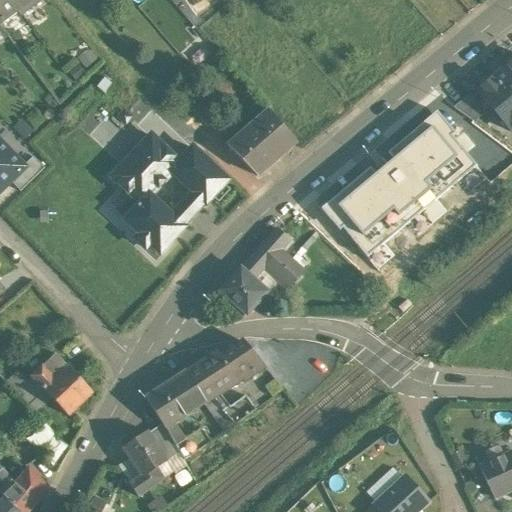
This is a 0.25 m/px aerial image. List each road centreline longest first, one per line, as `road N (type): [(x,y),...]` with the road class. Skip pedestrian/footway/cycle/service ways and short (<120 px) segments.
road 1 (secondary): [(162,327),(223,251),(511,5)]
road 2 (residential): [(429,394),(337,334),(290,327),(196,338),(162,327)]
road 3 (residential): [(0,231),(132,369)]
road 4 (secondary): [(57,511),(132,369)]
road 5 (residential): [(429,394),(420,423),(460,511)]
